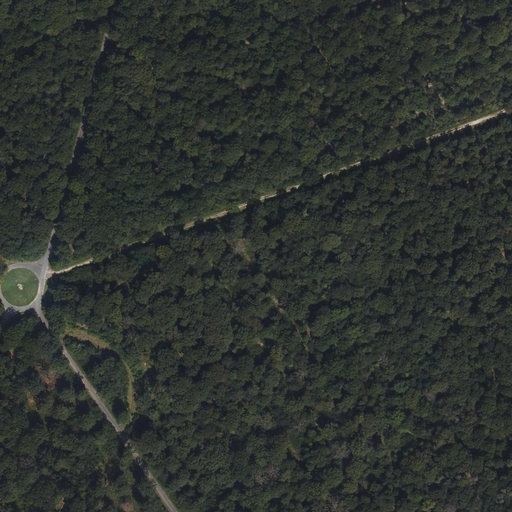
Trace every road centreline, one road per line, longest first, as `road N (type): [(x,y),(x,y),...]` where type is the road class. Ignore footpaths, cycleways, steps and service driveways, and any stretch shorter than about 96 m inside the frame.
road 1 (unclassified): [(115,0),(45,257),(34,269)]
road 2 (track): [(297,186),(41,278)]
road 3 (unclassified): [(174,511),(33,306)]
road 4 (track): [(511,110),(306,183)]
road 5 (track): [(49,331),(115,355),(125,367),(127,439)]
